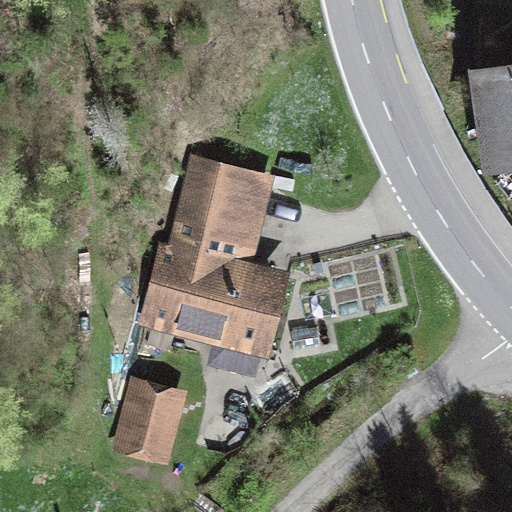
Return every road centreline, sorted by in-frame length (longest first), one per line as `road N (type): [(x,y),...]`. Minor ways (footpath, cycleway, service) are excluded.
road 1 (tertiary): [(511,308),(471,263),(426,192),(378,92),(352,0)]
road 2 (track): [(292,511),(410,405),(511,333)]
